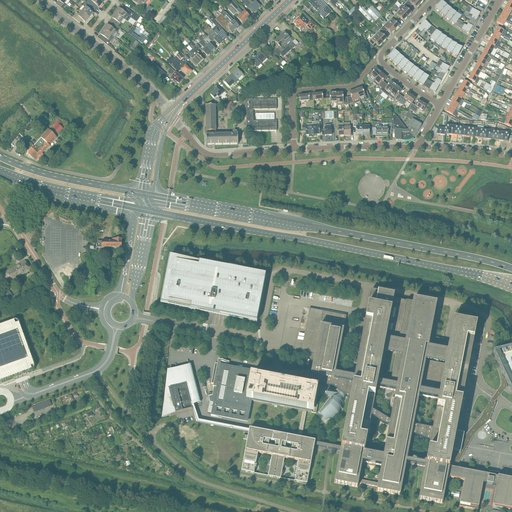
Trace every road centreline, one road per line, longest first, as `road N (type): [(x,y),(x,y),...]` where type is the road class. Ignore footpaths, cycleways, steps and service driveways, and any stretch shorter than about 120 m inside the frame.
road 1 (primary): [(148,210),(511,285)]
road 2 (primary): [(511,268),(151,195)]
road 3 (unclassified): [(148,89),(144,114),(108,180),(0,148)]
road 4 (tertiary): [(170,113),(291,0)]
road 5 (residential): [(294,148),(293,93),(348,87),(380,59)]
road 6 (primary): [(140,193),(0,156)]
road 7 (unclassified): [(294,148),(215,155),(197,147),(170,113)]
road 8 (primary): [(0,171),(137,208)]
road 9 (tertiary): [(103,309),(58,293),(8,217)]
road 10 (unclassified): [(417,146),(294,148)]
road 11 (residential): [(499,0),(440,105)]
road 12 (unclassified): [(115,327),(102,366),(29,393)]
